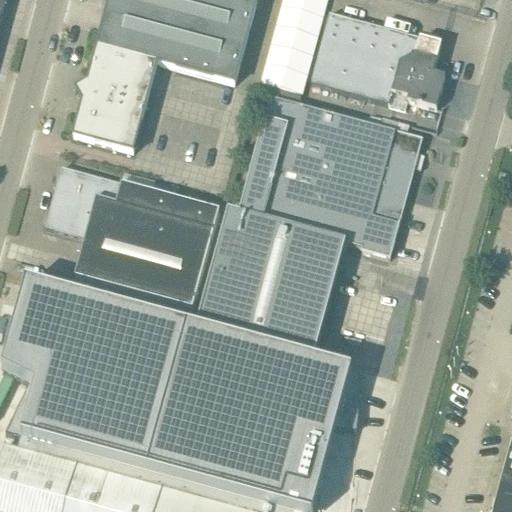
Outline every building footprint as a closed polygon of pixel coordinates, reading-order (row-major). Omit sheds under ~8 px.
[(111,0),(94,65),(153,81),(156,67),(235,88),(258,0),(111,0)] [(321,0),(284,0),(260,87),(302,99),(315,50),(328,2),(321,0)] [(330,18),(311,85),(313,86),(330,90),(347,95),(363,99),(384,104),(388,105),(388,106),(388,109),(405,114),(407,106),(436,113),(445,80),(434,77),(442,48),(422,43),(420,42),(420,43),(330,18)] [(74,141),(133,157),(153,81),(94,65),(88,87),(76,94),(83,106),(74,141)] [(206,295),(197,328),(315,360),(345,248),(362,252),(362,255),(371,258),(390,263),(414,172),(420,174),(424,160),(418,159),(422,143),(407,139),(368,128),(272,103),(241,218),(228,215),(206,295)] [(46,231),(86,243),(75,282),(193,314),(222,215),(62,171),(46,231)] [(120,187),(151,195),(154,184),(123,176),(120,187)] [(0,466),(0,511),(314,511),(336,434),(357,435),(362,378),(26,286),(2,375),(30,388),(5,438),(20,442),(17,452),(5,449),(0,466)] [(511,511),(511,443),(493,511),(511,511)]
